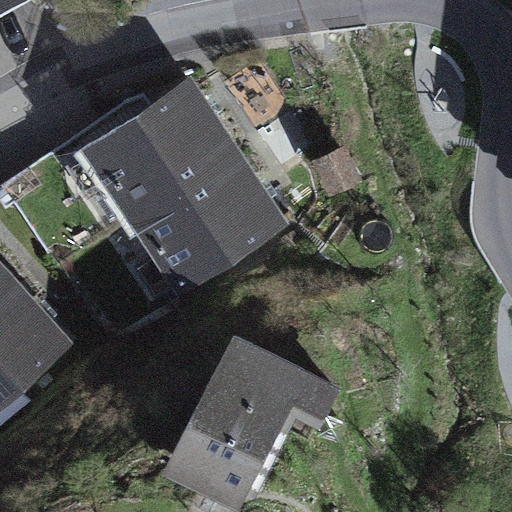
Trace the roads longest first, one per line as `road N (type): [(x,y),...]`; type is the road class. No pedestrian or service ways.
road 1 (residential): [(303,13),(132,48),(0,110)]
road 2 (residential): [(511,116),(499,228),(511,249)]
